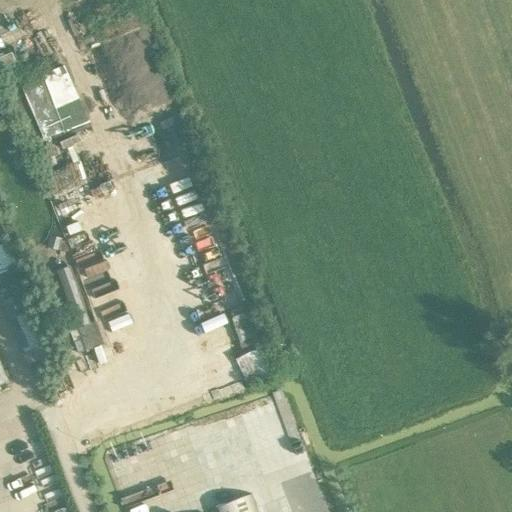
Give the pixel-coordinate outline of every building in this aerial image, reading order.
[(28,80),(21,83),(44,139),(90,121),(64,64),(28,80)] [(52,236),(49,248),(60,250),(63,238),(52,236)] [(71,266),(58,271),(83,340),(75,343),(79,353),(99,346),(71,266)] [(12,268),(0,273),(0,297),(10,321),(16,318),(28,347),(32,345),(34,349),(48,342),(35,310),(30,312),(12,268)] [(136,294),(129,268),(97,278),(104,303),(136,294)] [(240,353),(245,368),(261,363),(255,348),(240,353)] [(171,489),(122,501),(124,511),(173,499),(171,489)] [(256,511),(249,492),(212,506),(213,511),(256,511)]
